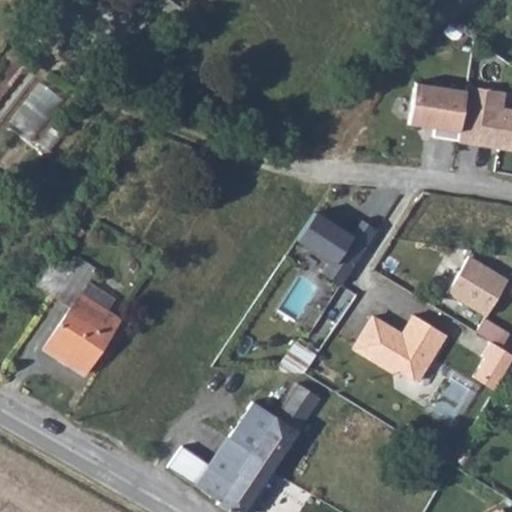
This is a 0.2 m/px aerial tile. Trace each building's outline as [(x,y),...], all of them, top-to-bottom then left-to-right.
[(0,101),(30,61),(14,49),(0,67),(0,101)] [(13,120),(36,136),(65,96),(42,80),(13,120)] [(457,140),(466,91),(416,82),(409,123),(434,127),(433,136),(457,140)] [(504,92),(467,86),(466,91),(457,140),(511,149),(511,111),(501,109),(504,92)] [(315,211),(297,238),(330,260),(322,272),(341,284),(378,228),(362,218),(352,234),(315,211)] [(508,279),(469,255),(447,291),(486,314),(508,279)] [(88,281),(63,265),(46,291),(72,307),(45,348),(83,374),(120,318),(81,294),(88,281)] [(336,316),(355,290),(344,283),(325,308),(336,316)] [(373,318),(355,350),(395,373),(403,371),(418,379),(445,333),(413,315),(402,334),(373,318)] [(485,317),(479,330),(504,340),(510,327),(485,317)] [(487,339),(478,353),(483,356),(472,373),(490,385),(511,354),(487,339)] [(296,382),(308,365),(316,354),(297,342),(278,369),(281,371),(296,382)] [(215,505),(226,511),(242,511),(323,390),(330,378),(308,365),(296,382),(274,415),(252,400),(198,483),(219,498),(215,505)] [(241,393),(252,400),(274,415),(296,382),(281,371),(272,383),(255,373),(241,393)]
